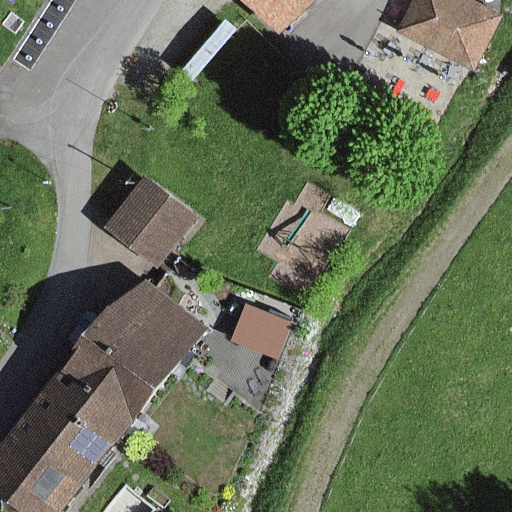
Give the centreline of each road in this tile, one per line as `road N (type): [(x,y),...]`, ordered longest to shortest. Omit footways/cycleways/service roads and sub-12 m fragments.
road 1 (residential): [(0,400),(70,290),(81,118),(142,0)]
road 2 (track): [(310,511),(357,388),(511,159)]
